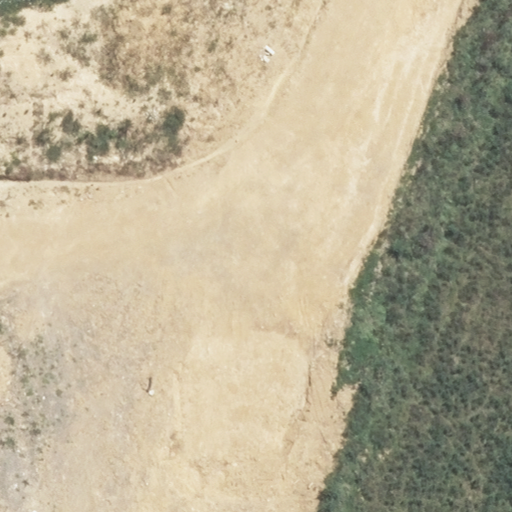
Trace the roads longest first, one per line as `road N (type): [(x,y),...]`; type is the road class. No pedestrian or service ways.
road 1 (unknown): [(71,511),(276,0)]
road 2 (unknown): [(0,144),(231,113)]
